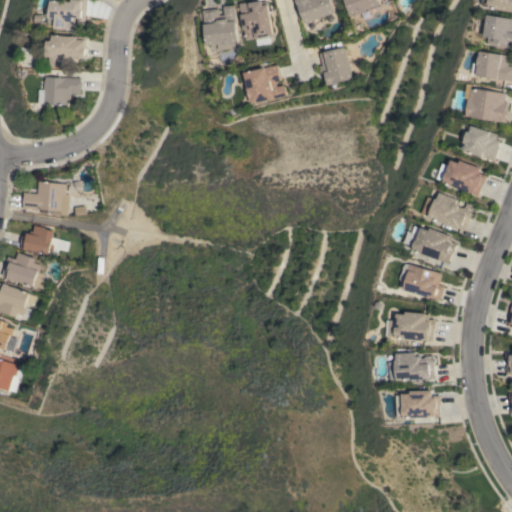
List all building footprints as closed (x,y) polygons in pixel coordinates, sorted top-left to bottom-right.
[(88,0),(86,25),(78,24),(79,17),(76,17),(75,30),(70,30),(70,29),(57,28),(57,24),(49,23),(50,15),(51,15),(52,10),(50,10),(50,0),(61,0),(72,1),(72,0),(88,0)] [(239,3),(256,0),(256,3),(267,1),(273,35),(268,35),(270,44),(255,46),(254,38),(245,40),(239,3)] [(305,23),(298,6),(295,0),(330,0),(335,12),(305,23)] [(344,0),(378,0),(380,4),(365,9),(366,11),(355,15),(354,14),(350,15),(344,0)] [(511,11),(489,7),(490,5),(489,4),(489,3),(484,2),(484,0),(511,0),(511,11)] [(203,10),(219,8),(220,15),(224,14),(223,6),(234,5),(238,41),(234,42),(234,43),(222,44),(222,43),(207,45),(203,10)] [(511,17),(511,47),(488,43),(489,37),(485,36),(489,14),(511,17)] [(55,34),(73,36),(73,35),(88,36),(86,57),(76,56),(76,60),(72,60),(71,67),(67,66),(52,64),(52,56),(48,56),(49,40),(53,40),(54,40),(55,34)] [(352,78),(324,85),(321,74),(321,75),(318,65),(321,65),(318,53),(344,46),(352,78)] [(511,80),(472,74),(474,63),(479,64),(480,56),(481,56),(482,50),(510,55),(508,65),(511,65),(511,80)] [(251,103),(250,99),(249,99),(247,88),(248,87),(244,72),(277,64),(281,80),(275,81),(276,86),(283,84),(286,95),(251,103)] [(68,77),(68,76),(82,77),(82,81),(83,81),(83,90),(81,90),(81,93),(72,93),(72,100),(68,99),(68,105),(46,104),(46,103),(40,103),(40,89),(45,89),(45,84),(46,85),(46,79),(47,79),(47,76),(68,77)] [(466,116),(469,98),(471,98),(472,87),(507,93),(505,101),(509,102),(508,108),(506,122),(466,116)] [(465,150),(467,143),(464,142),(469,130),(471,131),(473,125),(499,134),(497,139),(501,140),(499,146),(499,147),(495,160),(465,150)] [(482,168),(480,172),(487,175),(484,184),(483,183),(478,196),(437,179),(441,169),(448,172),(453,159),(461,162),(462,159),(482,168)] [(66,183),(65,194),(69,195),(68,211),(61,210),(61,211),(60,211),(59,215),(51,214),(51,210),(28,208),(28,209),(21,208),(23,192),(37,193),(38,181),(66,183)] [(468,202),(474,205),(473,209),(474,210),(471,218),(470,217),(465,230),(430,217),(430,216),(423,213),(430,196),(438,199),(441,192),(459,199),(457,203),(459,203),(460,205),(464,207),(466,206),(468,202)] [(46,227),(46,228),(54,230),(52,241),(51,244),(52,244),(53,246),(52,249),(51,250),(49,250),(48,254),(28,249),(28,250),(23,249),(24,248),(20,247),(21,244),(20,244),(22,236),(23,236),(23,233),(27,233),(27,232),(32,234),(34,224),(46,227)] [(415,250),(416,247),(415,247),(416,246),(406,242),(411,231),(414,232),(417,225),(423,228),(423,227),(431,230),(432,228),(454,236),(452,241),(455,242),(456,242),(458,242),(454,251),(449,263),(415,250)] [(42,288),(33,285),(32,287),(6,278),(7,277),(1,275),(7,256),(15,259),(17,252),(36,258),(34,262),(41,264),(39,271),(42,272),(44,274),(45,277),(42,288)] [(444,273),(441,284),(446,285),(441,300),(406,289),(408,283),(404,282),(402,282),(402,280),(403,276),(405,271),(405,268),(406,265),(408,263),(412,263),(444,273)] [(29,303),(28,308),(25,307),(23,315),(16,312),(14,316),(0,311),(0,282),(4,284),(4,282),(9,284),(9,285),(30,292),(29,293),(35,295),(35,296),(33,303),(32,304),(29,303)] [(397,337),(397,336),(388,335),(389,319),(398,320),(399,313),(407,314),(408,311),(428,313),(428,314),(430,314),(429,319),(433,319),(433,318),(436,319),(435,329),(434,341),(397,337)] [(0,319),(7,322),(6,326),(13,328),(10,336),(17,338),(12,351),(5,349),(5,350),(0,348),(0,319)] [(398,380),(397,379),(391,379),(389,362),(398,361),(397,353),(416,352),(416,355),(422,355),(422,358),(425,357),(427,355),(434,355),(435,365),(434,365),(435,377),(398,380)] [(0,359),(18,365),(15,375),(12,375),(7,390),(0,387),(0,359)] [(403,418),(403,417),(397,417),(396,394),(411,394),(411,390),(432,390),(433,395),(440,395),(440,405),(439,405),(439,417),(403,418)]
